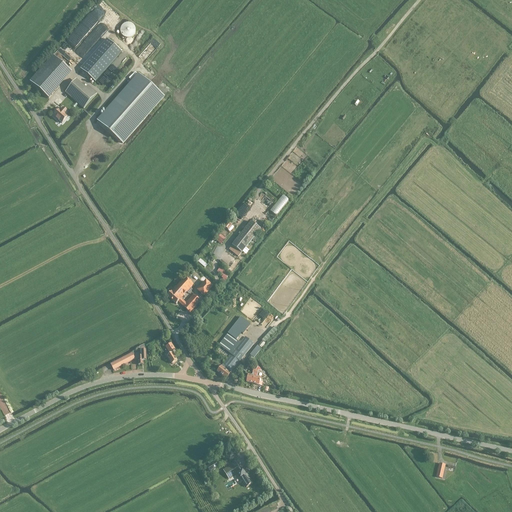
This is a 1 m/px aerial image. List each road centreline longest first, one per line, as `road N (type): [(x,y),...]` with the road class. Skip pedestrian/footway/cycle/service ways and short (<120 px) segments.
road 1 (track): [(419,0),(269,175),(218,258),(215,288),(174,334)]
road 2 (unclassified): [(187,358),(0,64)]
road 3 (tertiary): [(511,452),(204,381)]
road 4 (tertiary): [(0,430),(100,382),(181,377)]
road 5 (track): [(144,198),(120,228),(158,250),(193,224)]
